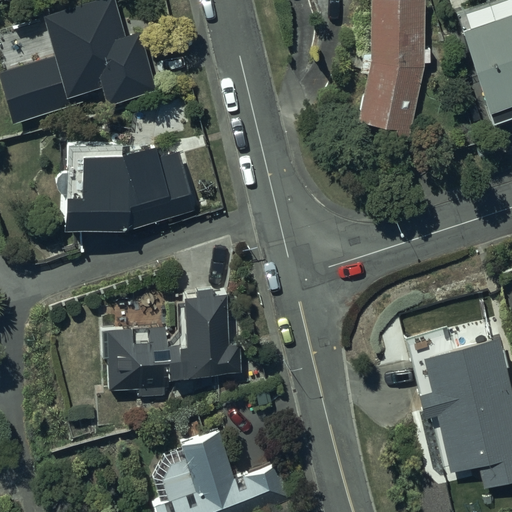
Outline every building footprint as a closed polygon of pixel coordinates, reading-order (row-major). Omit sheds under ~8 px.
[(122,33),(112,0),(85,0),(40,13),(51,56),(0,69),(0,88),(9,121),(67,105),(64,95),(98,86),(103,106),(157,92),(140,28),(122,33)] [(423,0),(369,0),(368,57),(355,119),(392,126),(390,133),(407,136),(422,64),(423,0)] [(511,0),(487,0),(460,9),(464,26),(459,28),(489,118),(511,110),(511,0)] [(135,144),(63,142),(62,193),(57,193),(57,226),(125,229),(193,211),(177,148),(135,160),(135,144)] [(164,344),(163,323),(144,324),(145,340),(129,341),(128,326),(98,328),(99,357),(104,357),(106,390),(136,389),(136,395),(166,394),(165,376),(238,371),(237,343),(228,344),(225,292),(210,293),(209,286),(191,287),(191,293),(179,294),(181,343),(164,344)] [(511,398),(497,338),(420,357),(426,388),(415,390),(422,418),(432,415),(447,473),(476,466),(481,486),(511,478),(511,398)] [(219,426),(178,439),(183,457),(179,458),(176,449),(163,453),(152,476),(156,499),(148,502),(150,511),(257,511),(292,500),(281,460),(232,476),(219,426)]
